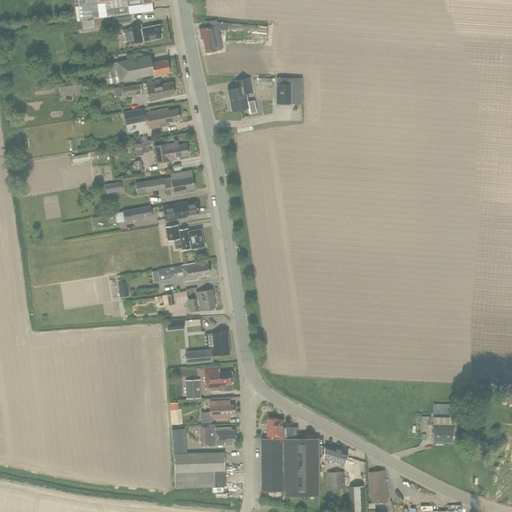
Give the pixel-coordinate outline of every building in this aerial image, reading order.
[(112,15),(129,12),(151,10),(150,1),(154,0),(73,0),(76,19),(81,19),(93,17),(112,15)] [(129,12),(112,15),(113,24),(130,21),(129,12)] [(93,17),(95,27),(114,24),(113,24),(112,15),(93,17)] [(82,28),(95,27),(93,17),(81,19),(82,28)] [(227,29),(227,23),(216,22),(216,20),(204,21),(205,27),(198,29),(201,39),(202,39),(205,52),(221,49),(217,29),(226,29),(227,29)] [(159,24),(141,28),(140,25),(131,27),(131,28),(122,30),(125,45),(143,41),(144,41),(161,37),(160,33),(161,33),(159,24)] [(151,63),(150,55),(109,63),(111,70),(104,71),(107,84),(153,74),(154,76),(160,75),(161,74),(169,72),(167,60),(151,63)] [(245,93),(253,91),(250,77),(235,81),(236,87),(227,89),(231,111),(248,107),(249,113),(256,112),(253,100),(247,102),(245,93)] [(58,82),(60,95),(84,92),(82,79),(58,82)] [(174,94),(171,82),(160,85),(159,82),(146,85),(146,83),(121,87),(122,96),(141,93),(147,91),(149,101),(163,98),(162,96),(174,94)] [(275,103),(291,103),(291,83),(275,83),(275,103)] [(143,108),(129,111),(131,121),(145,118),(143,108)] [(145,113),(149,129),(168,125),(168,122),(179,119),(177,109),(168,111),(167,108),(145,113)] [(150,152),(148,143),(147,141),(146,136),(139,137),(140,143),(133,144),(136,157),(143,156),(142,153),(150,152)] [(177,159),(177,157),(188,155),(186,143),(177,145),(177,142),(154,146),(157,162),(177,159)] [(71,156),(72,163),(88,160),(87,153),(71,156)] [(173,187),(174,193),(183,192),(183,190),(194,188),(192,176),(191,176),(190,170),(171,174),(171,177),(135,183),(137,193),(173,187)] [(112,184),(104,185),(106,192),(113,191),(112,184)] [(187,203),(187,201),(162,206),(165,221),(187,217),(187,215),(198,213),(196,202),(187,203)] [(151,216),(149,207),(123,211),(123,212),(115,214),(117,223),(151,216)] [(187,228),(178,229),(177,224),(165,227),(168,240),(174,238),(175,247),(181,246),(182,250),(204,246),(201,229),(188,231),(187,228)] [(209,274),(207,261),(181,265),(151,271),(153,281),(171,278),(170,274),(177,273),(178,276),(183,275),(184,281),(197,279),(197,276),(209,274)] [(127,281),(126,279),(117,280),(120,297),(129,295),(127,281)] [(212,289),(195,292),(196,298),(187,300),(190,311),(198,309),(199,309),(215,306),(212,289)] [(187,297),(185,290),(162,295),(164,305),(174,303),(174,299),(187,297)] [(229,353),(228,344),(227,332),(205,334),(206,345),(211,344),(211,349),(185,352),(186,364),(213,361),(212,355),(229,353)] [(231,371),(219,372),(219,368),(204,369),(205,388),(222,387),(223,391),(232,390),(231,383),(232,383),(231,371)] [(185,381),(186,400),(200,399),(199,380),(185,381)] [(229,405),(229,400),(209,401),(209,413),(201,413),(201,423),(211,423),(211,418),(230,417),(230,414),(234,413),(233,404),(229,405)] [(170,403),(171,425),(182,424),(181,410),(178,410),(177,402),(170,403)] [(433,404),(433,414),(452,414),(452,404),(433,404)] [(452,442),(452,417),(432,416),(432,441),(452,442)] [(297,427),(282,427),(282,420),(276,420),(276,419),(268,419),(268,430),(268,431),(267,432),(267,438),(260,438),(261,481),(261,491),(272,491),(284,491),(284,496),(319,496),(318,438),(297,438),(297,427)] [(215,424),(199,425),(201,446),(215,445),(224,445),(224,442),(232,442),(232,439),(235,439),(235,429),(231,429),(231,427),(215,427),(215,424)] [(171,429),(173,453),(186,452),(184,428),(171,429)] [(323,458),(344,464),(347,453),(324,446),(323,458)] [(224,452),(173,454),(174,473),(175,488),(214,486),(225,485),(224,471),(224,452)] [(387,501),(383,470),(368,472),(372,502),(387,501)] [(344,488),(343,472),(327,472),(327,489),(344,488)]
